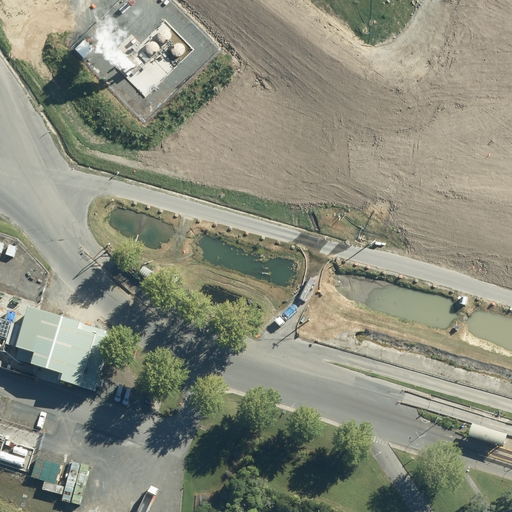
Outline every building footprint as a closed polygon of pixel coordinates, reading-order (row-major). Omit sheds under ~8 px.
[(8,246),(0,242),(0,251),(5,254),(8,246)] [(122,257),(109,272),(131,292),(144,277),(122,257)] [(132,302),(128,308),(145,322),(150,317),(132,302)] [(102,334),(30,309),(12,360),(67,379),(65,385),(83,391),(102,334)] [(162,322),(158,330),(179,339),(183,332),(162,322)]
